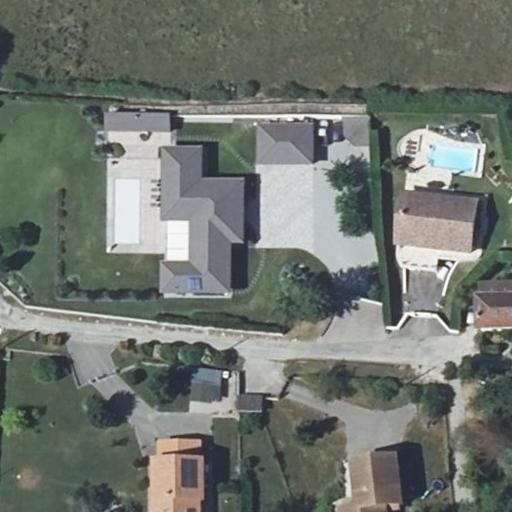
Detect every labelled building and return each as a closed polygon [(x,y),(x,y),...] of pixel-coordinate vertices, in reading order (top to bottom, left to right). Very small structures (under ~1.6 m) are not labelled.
[(171,135),(170,116),(137,115),(139,134),(171,135)] [(345,147),(372,146),(370,117),(343,118),(345,147)] [(314,124),(253,124),(259,163),(316,166),(314,124)] [(206,148),(160,150),(164,221),(189,225),(189,263),(160,267),(162,300),(232,297),(233,248),(246,245),(244,181),(205,179),(206,148)] [(480,216),(406,209),(402,246),(477,253),(480,216)] [(511,300),(485,300),(486,329),(511,329),(511,300)] [(193,372),(193,405),(230,405),(229,371),(193,372)] [(243,397),(243,412),(263,412),(264,397),(243,397)] [(341,511),(383,511),(383,505),(405,503),(400,455),(359,460),(364,507),(341,509),(341,511)] [(199,511),(201,469),(154,469),(154,511),(199,511)]
